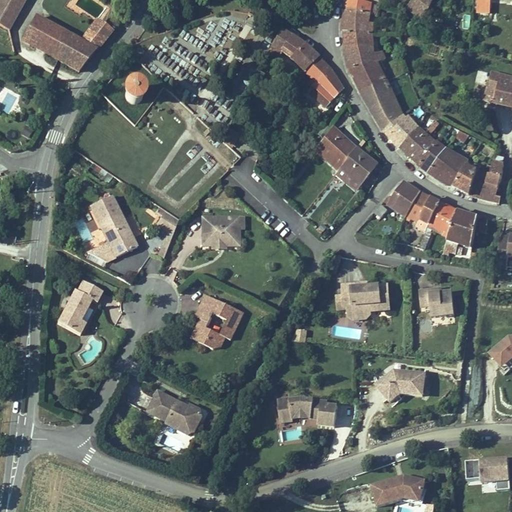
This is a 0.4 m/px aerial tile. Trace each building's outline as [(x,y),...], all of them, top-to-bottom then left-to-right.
[(27,0),(0,0),(0,32),(6,36),(27,0)] [(417,0),(410,10),(425,22),(435,9),(438,0),(417,0)] [(489,14),(490,0),(478,0),(477,13),(489,14)] [(343,12),(371,17),(372,8),(346,1),(343,12)] [(340,35),(368,37),(371,17),(343,12),(342,18),(340,35)] [(77,79),(113,36),(94,23),(78,44),(33,21),(19,47),(77,79)] [(217,33),(198,32),(197,38),(208,39),(207,48),(216,49),(217,33)] [(282,32),(272,49),(290,61),(289,63),(305,76),(320,60),(312,52),(305,46),(291,37),(282,32)] [(374,58),(373,38),(368,37),(340,35),(342,48),(344,65),(374,58)] [(142,56),(173,76),(181,65),(185,68),(191,59),(196,62),(199,58),(179,45),(170,58),(150,45),(142,56)] [(374,58),(344,65),(352,82),(355,87),(382,76),(378,67),(385,63),(382,56),(374,58)] [(320,60),(305,76),(311,83),(308,86),(312,89),(308,93),(327,114),(332,109),(330,108),(344,92),(331,71),(326,67),(320,60)] [(511,90),(511,78),(491,74),(489,84),(511,90)] [(387,84),(382,76),(355,87),(360,97),(387,84)] [(387,84),(360,97),(366,108),(392,95),(387,84)] [(511,90),(489,84),(484,104),(511,111),(511,90)] [(128,89),(126,91),(124,93),(124,96),(124,99),(125,102),(127,104),(130,105),(132,106),(135,105),(138,104),(140,102),(141,99),(141,96),(141,93),(139,91),(137,89),(134,88),(131,88),(128,89)] [(392,95),(366,108),(368,111),(383,137),(403,118),(392,95)] [(405,116),(403,118),(383,137),(385,139),(391,146),(401,157),(421,134),(405,116)] [(223,143),(234,147),(239,133),(228,129),(223,143)] [(353,151),(331,131),(330,133),(351,154),(353,151)] [(461,149),(471,136),(461,132),(452,143),(461,149)] [(330,133),(318,152),(339,172),(351,154),(330,133)] [(434,146),(421,134),(401,157),(410,165),(416,170),(434,146)] [(445,153),(434,146),(416,170),(422,174),(427,179),(445,153)] [(339,172),(339,173),(358,187),(373,168),(353,151),(351,154),(339,172)] [(318,152),(316,154),(338,174),(339,173),(339,172),(318,152)] [(459,161),(445,153),(427,179),(435,183),(443,188),(459,161)] [(469,166),(459,161),(443,188),(448,191),(453,194),(466,171),(469,166)] [(503,163),(495,162),(490,180),(488,180),(482,202),(481,204),(500,208),(500,201),(496,200),(501,185),(504,168),(502,168),(503,163)] [(477,176),(466,171),(453,194),(459,197),(469,201),(469,199),(477,176)] [(358,187),(339,173),(338,174),(335,178),(354,193),(358,187)] [(488,180),(477,176),(469,199),(482,202),(488,180)] [(383,202),(406,219),(414,209),(423,197),(412,188),(405,182),(390,199),(387,197),(383,202)] [(423,197),(414,209),(423,214),(430,203),(427,200),(423,197)] [(111,199),(90,210),(108,246),(87,256),(105,266),(136,250),(125,227),(123,228),(121,224),(123,222),(111,199)] [(430,203),(423,214),(421,224),(430,227),(439,209),(430,203)] [(439,209),(430,227),(430,228),(451,233),(453,224),(456,225),(457,220),(458,215),(449,212),(439,209)] [(381,210),(374,217),(380,222),(387,215),(381,210)] [(178,224),(164,215),(156,228),(167,235),(158,258),(164,261),(178,224)] [(202,220),(202,249),(212,249),(212,246),(225,246),(225,249),(239,249),(239,231),(236,231),(236,220),(202,220)] [(454,234),(453,239),(465,243),(468,222),(457,220),(456,225),(454,234)] [(478,224),(478,232),(489,231),(488,220),(483,220),(477,220),(478,224)] [(468,222),(465,243),(479,248),(478,232),(478,224),(468,222)] [(511,245),(501,245),(497,268),(508,270),(509,261),(511,261),(511,239),(511,241),(511,245)] [(461,250),(451,248),(450,255),(460,258),(461,250)] [(98,307),(104,296),(83,285),(78,296),(76,295),(59,327),(82,339),(87,328),(82,325),(93,304),(98,307)] [(382,313),(382,303),(390,303),(389,289),(368,290),(362,291),(362,285),(342,287),(343,297),(336,297),(337,314),(351,313),(351,320),(356,325),(366,324),(371,320),(371,314),(382,313)] [(455,323),(453,294),(442,295),(438,295),(438,291),(421,292),(422,311),(431,310),(432,325),(455,323)] [(231,342),(244,314),(207,297),(203,306),(210,310),(204,322),(201,320),(196,331),(201,333),(199,337),(202,339),(199,344),(213,351),(222,348),(226,339),(231,342)] [(391,313),(390,303),(382,303),(382,313),(391,313)] [(204,322),(210,310),(203,306),(197,319),(201,320),(204,322)] [(199,344),(202,339),(199,337),(201,333),(196,331),(192,341),(199,344)] [(307,347),(309,333),(296,332),(294,345),(307,347)] [(486,358),(500,374),(504,371),(509,376),(511,373),(511,339),(508,339),(486,358)] [(423,401),(425,380),(403,377),(402,382),(398,381),(394,376),(378,389),(389,404),(397,398),(402,399),(423,401)] [(182,404),(159,393),(149,414),(169,423),(166,430),(178,436),(180,431),(189,435),(199,429),(205,417),(201,410),(192,406),(191,406),(189,410),(181,406),(182,404)] [(396,403),(402,399),(397,398),(389,404),(392,407),(396,403)] [(333,429),(335,409),(325,408),(326,405),(298,401),(290,402),(291,407),(279,408),(281,425),(293,424),(293,421),(302,420),(310,421),(310,419),(318,420),(317,427),(333,429)] [(195,436),(199,429),(189,435),(180,431),(178,436),(188,440),(195,436)] [(487,463),(467,464),(469,485),(483,484),(483,489),(498,488),(499,494),(511,493),(509,461),(487,463)] [(423,509),(428,486),(407,479),(406,483),(401,484),(400,481),(371,489),(377,511),(382,511),(406,505),(423,509)]
